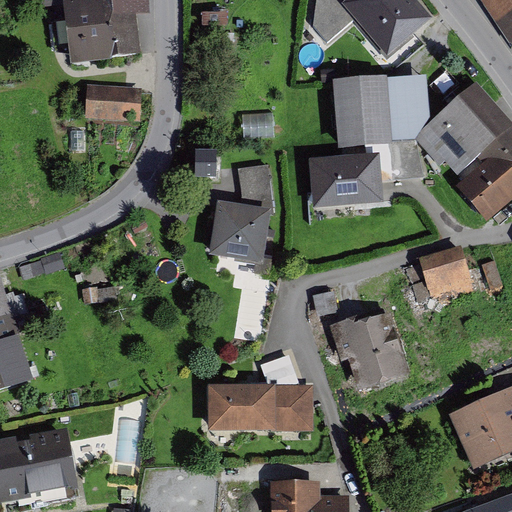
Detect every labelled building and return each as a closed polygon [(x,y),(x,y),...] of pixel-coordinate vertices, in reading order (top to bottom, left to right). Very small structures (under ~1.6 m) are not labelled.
[(48,0),(50,10),(74,7),(73,1),(77,0),(48,0)] [(74,7),(82,67),(152,58),(146,16),(159,14),(157,0),(77,0),(73,1),(74,7)] [(337,0),(324,11),(361,55),(414,10),(405,0),(337,0)] [(511,0),(490,0),(511,32),(511,0)] [(391,155),(393,182),(435,179),(424,141),(442,124),(437,78),(343,82),(349,151),(372,149),(373,157),(391,155)] [(95,85),(93,119),(147,123),(149,89),(95,85)] [(511,114),(485,85),(442,124),(424,141),(450,169),(455,164),(473,183),(466,189),(498,225),(511,211),(511,114)] [(276,137),(275,113),(245,115),(247,138),(276,137)] [(231,153),(209,152),(207,181),(230,182),(231,153)] [(373,157),(319,161),(324,211),(395,206),(394,189),(393,182),(391,155),(373,157)] [(253,207),(229,203),(221,257),(243,261),(240,277),(262,280),(265,263),(274,264),(281,219),(285,219),(276,166),(247,171),(250,190),(253,207)] [(470,248),(428,260),(439,295),(481,283),(470,248)] [(48,262),(27,268),(31,282),(52,277),(48,262)] [(9,272),(0,275),(0,396),(44,384),(9,272)] [(341,293),(320,297),(324,319),(346,314),(341,293)] [(383,314),(339,328),(351,363),(359,361),(369,393),(422,376),(402,314),(385,319),(383,314)] [(321,388),(308,388),(296,357),(269,367),(277,387),(218,387),(218,435),(286,436),(286,432),(320,433),(321,388)] [(511,392),(459,418),(485,472),(511,459),(511,392)] [(76,432),(0,445),(0,500),(6,500),(7,506),(87,491),(76,432)] [(330,484),(279,484),(279,511),(358,511),(358,498),(330,498),(330,484)] [(511,511),(511,498),(476,511),(511,511)]
